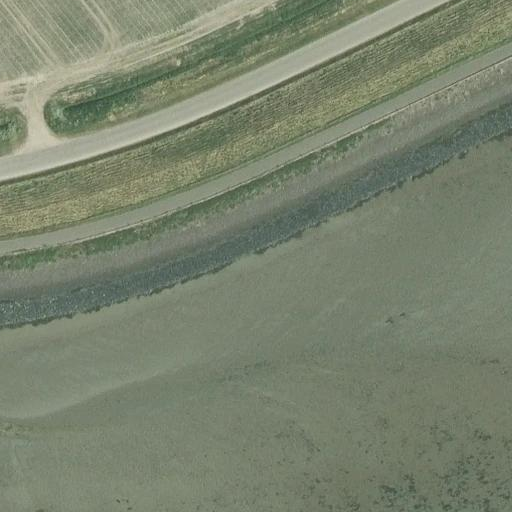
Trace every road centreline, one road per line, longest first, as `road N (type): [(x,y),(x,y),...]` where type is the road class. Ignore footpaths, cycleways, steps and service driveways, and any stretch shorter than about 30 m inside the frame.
road 1 (unclassified): [(0,267),(150,230),(511,59)]
road 2 (unclassified): [(0,163),(165,116),(418,0)]
